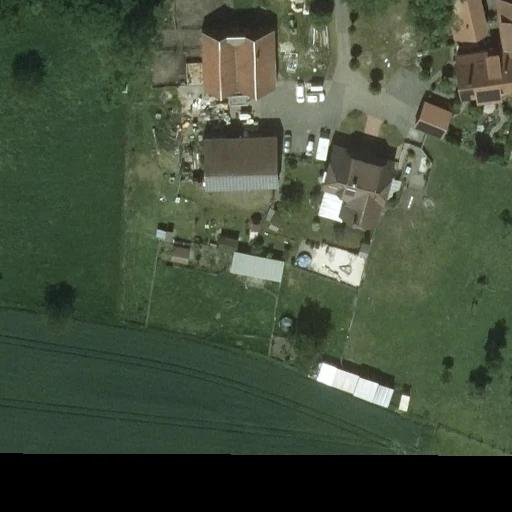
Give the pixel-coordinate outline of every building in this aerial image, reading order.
[(447,0),(456,38),(478,33),(470,0),(447,0)] [(511,0),(499,0),(506,47),(511,88),(511,0)] [(273,30),(203,34),(205,88),(276,85),(273,30)] [(511,88),(506,47),(457,55),(463,95),(511,88)] [(277,133),(205,135),(206,183),(279,180),(277,133)] [(335,145),(330,162),(333,168),(329,183),(350,189),(344,211),(373,219),(379,198),(381,198),(392,161),(335,145)]
